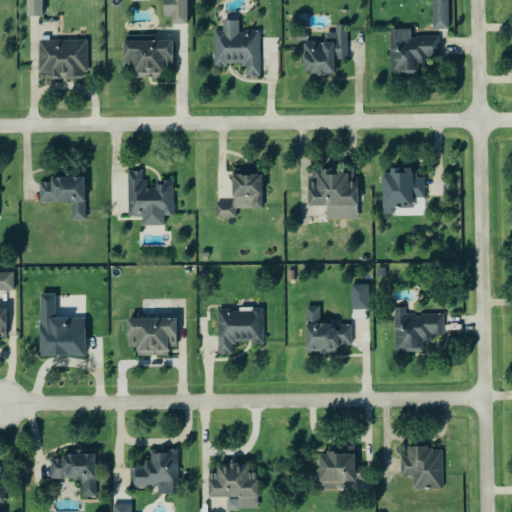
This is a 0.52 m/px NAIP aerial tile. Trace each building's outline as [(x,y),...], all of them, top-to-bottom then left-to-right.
[(25,0),(26,17),(43,17),(42,0),(25,0)] [(186,0),(162,0),(163,17),(172,17),(172,25),(187,25),(186,0)] [(431,0),(431,30),(445,30),(445,0),(431,0)] [(212,32),(212,67),(243,67),(243,77),(257,77),(257,33),(237,33),(237,22),(220,22),(220,32),(212,32)] [(387,31),(388,76),(416,75),(416,65),(426,65),(426,57),(437,57),(436,38),(409,38),(409,31),(387,31)] [(37,41),(37,79),(85,79),(85,41),(37,41)] [(344,61),(344,41),(301,41),(302,75),(333,75),(332,62),(344,61)] [(131,79),(170,79),(170,42),(121,42),(121,71),(131,71),(131,79)] [(355,207),(355,170),(307,170),(307,207),(355,207)] [(423,199),(422,178),(414,179),(414,171),(380,171),(381,214),(393,214),(393,210),(411,209),(411,199),(423,199)] [(171,184),(142,185),(142,173),(126,173),(126,217),(140,217),(140,227),(162,226),(162,217),(171,217),(171,184)] [(260,210),(260,175),(230,175),(230,205),(214,205),(214,219),(234,219),(234,199),(250,199),(250,210),(260,210)] [(69,203),(69,221),(83,221),(82,180),(37,180),(38,204),(69,203)] [(0,271),(0,291),(15,291),(14,271),(0,271)] [(350,285),(350,311),(368,310),(368,284),(350,285)] [(39,293),(39,358),(86,357),(86,320),(53,320),(52,292),(39,293)] [(336,354),(336,346),(349,346),(349,326),(317,325),(317,308),(303,308),(303,354),(336,354)] [(393,354),(421,353),(421,343),(430,343),(430,336),(441,336),(441,315),(403,315),(403,309),(392,309),(393,354)] [(261,345),(261,310),(215,310),(216,356),(231,356),(231,345),(261,345)] [(135,357),(168,357),(168,350),(174,350),(174,320),(125,320),(125,349),(135,349),(135,357)] [(440,448),(405,448),(405,459),(398,459),(398,479),(411,479),(411,491),(440,491),(440,448)] [(343,489),(343,483),(362,483),(362,467),(352,467),(352,450),(317,451),(317,489),(343,489)] [(176,451),(148,451),(148,461),(139,461),(139,469),(128,469),(128,488),(155,488),(155,496),(176,495),(176,451)] [(48,456),(49,480),(80,480),(80,498),(94,498),(93,456),(48,456)] [(256,474),(247,474),(247,466),(214,466),(214,474),(207,474),(207,499),(256,499),(256,474)]
